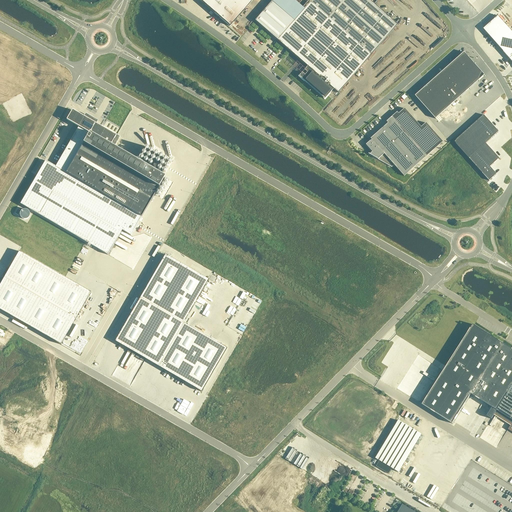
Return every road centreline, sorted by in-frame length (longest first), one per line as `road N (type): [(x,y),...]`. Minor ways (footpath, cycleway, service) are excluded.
road 1 (unclassified): [(81,72),(435,278)]
road 2 (unclassified): [(462,31),(338,134),(165,0)]
road 3 (secondary): [(145,64),(425,222)]
road 4 (unclassified): [(0,319),(253,465)]
road 5 (unclassified): [(435,278),(253,465)]
road 6 (unknown): [(81,366),(209,146)]
road 7 (unclassified): [(0,212),(81,72)]
